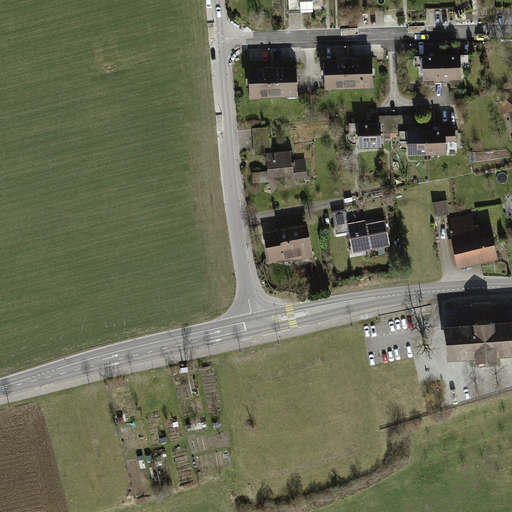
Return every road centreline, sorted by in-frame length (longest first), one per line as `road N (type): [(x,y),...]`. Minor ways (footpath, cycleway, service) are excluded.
road 1 (residential): [(219,38),(511,31)]
road 2 (residential): [(254,324),(219,38)]
road 3 (secondary): [(254,324),(0,388)]
road 4 (secondary): [(511,286),(387,296),(254,324)]
